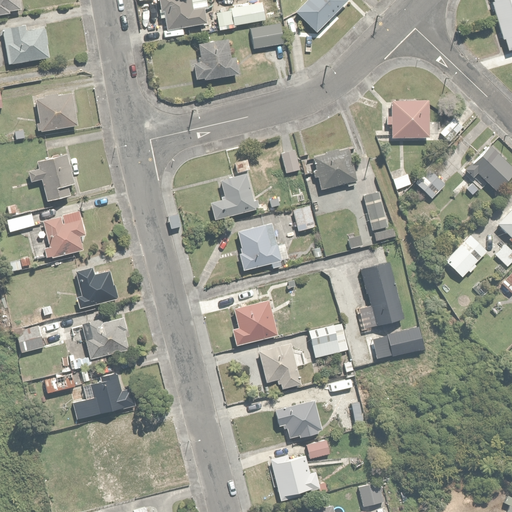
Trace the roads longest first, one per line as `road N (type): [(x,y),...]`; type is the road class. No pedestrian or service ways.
road 1 (residential): [(225,511),(133,142)]
road 2 (residential): [(133,142),(298,102),(357,63),(401,14)]
road 3 (residential): [(511,118),(401,14)]
road 4 (residential): [(133,142),(108,0)]
